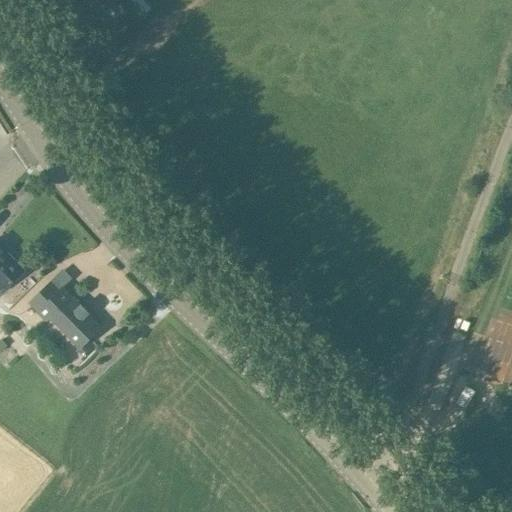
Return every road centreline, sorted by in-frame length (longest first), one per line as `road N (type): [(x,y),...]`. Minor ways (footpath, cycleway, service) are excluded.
road 1 (tertiary): [(387,511),(153,274),(58,164),(0,76)]
road 2 (track): [(511,122),(420,382),(371,492)]
